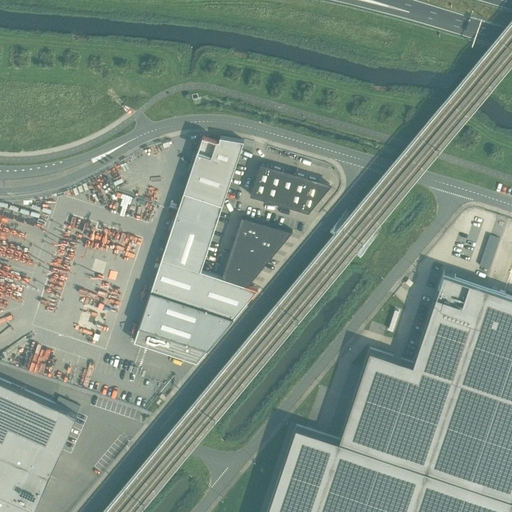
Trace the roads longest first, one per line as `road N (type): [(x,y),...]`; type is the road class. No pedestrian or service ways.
road 1 (unclassified): [(235,466),(442,217),(452,186)]
road 2 (unclassified): [(362,160),(342,202),(151,432)]
road 3 (unclassified): [(362,160),(242,124),(194,121),(112,149)]
road 4 (unknown): [(39,511),(98,419),(115,413),(151,432)]
road 5 (unclassified): [(0,191),(76,174),(112,149)]
